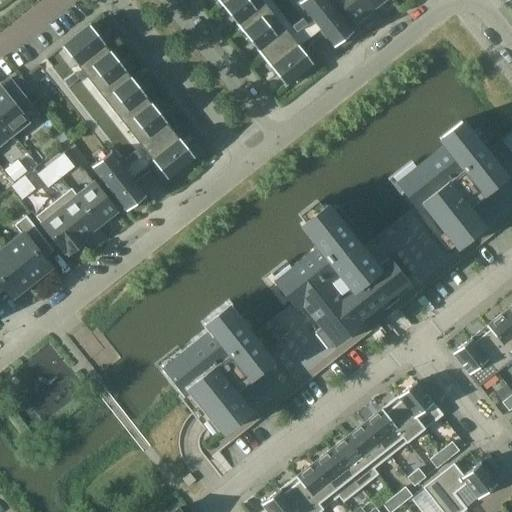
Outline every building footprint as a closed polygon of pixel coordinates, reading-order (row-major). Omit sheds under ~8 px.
[(298,46),(319,29),(298,2),(300,1),(299,0),(217,0),(221,6),(242,32),(263,58),(284,85),(311,63),(298,46)] [(333,46),(351,32),(326,0),(300,0),(300,1),(298,2),(319,29),(333,46)] [(336,0),(354,22),(372,8),(365,0),(336,0)] [(131,178),(152,161),(166,178),(193,157),(172,130),(151,104),(131,77),(110,51),(89,24),(61,46),(28,73),(29,75),(39,67),(46,75),(36,83),(37,84),(47,76),(107,153),(109,151),(123,168),(131,178)] [(7,79),(0,84),(0,117),(12,133),(36,114),(9,79),(8,80),(7,79)] [(0,142),(12,133),(0,117),(0,142)] [(511,185),(505,177),(460,120),(439,138),(444,145),(396,183),(414,206),(361,249),(325,203),(299,224),(316,246),(273,280),(292,303),(251,336),(227,305),(205,323),(210,329),(162,367),(183,393),(188,389),(223,432),(231,442),(511,220),(511,185)] [(131,178),(123,168),(109,151),(107,153),(91,166),(126,210),(144,195),(131,178)] [(50,164),(60,177),(73,166),(63,153),(50,164)] [(14,162),(4,170),(14,183),(24,175),(14,162)] [(47,187),(60,177),(50,164),(36,174),(47,187)] [(34,189),(28,180),(24,175),(14,183),(10,186),(21,199),(34,189)] [(69,189),(98,224),(116,210),(93,182),(76,195),(70,188),(69,189)] [(52,202),(81,238),(98,224),(69,189),(52,202)] [(83,241),(81,238),(52,202),(35,216),(63,252),(65,250),(68,253),(83,241)] [(50,267),(43,258),(38,252),(47,245),(52,251),(53,250),(25,215),(13,225),(21,234),(4,248),(31,282),(50,267)] [(4,248),(3,248),(0,250),(0,282),(12,297),(31,282),(4,248)] [(511,322),(511,304),(503,312),(511,322)] [(486,325),(511,357),(511,322),(503,312),(486,325)] [(495,372),(511,358),(511,357),(486,325),(469,338),(495,372)] [(478,385),(495,372),(469,338),(452,352),(478,385)] [(423,429),(441,415),(415,381),(397,396),(423,429)] [(511,393),(501,402),(508,411),(511,408),(511,393)] [(406,442),(423,429),(397,396),(380,409),(406,442)] [(389,455),(406,442),(380,409),(363,422),(389,455)] [(373,468),(389,455),(363,422),(346,436),(377,474),(378,474),(373,468)] [(360,488),(377,474),(346,436),(329,449),(360,488)] [(451,441),(440,450),(447,459),(458,450),(451,441)] [(343,501),(360,488),(329,449),(312,462),(343,501)] [(436,468),(447,459),(440,450),(429,459),(436,468)] [(342,502),(343,501),(312,462),(295,476),(322,509),(338,496),(342,502)] [(459,511),(465,508),(464,507),(452,493),(465,483),(477,498),(495,484),(479,462),(462,475),(452,463),(422,487),(441,511),(459,511)] [(418,468),(406,477),(413,486),(425,477),(418,468)] [(317,511),(322,509),(295,476),(278,489),(296,511),(317,511)] [(404,486),(393,495),(400,504),(412,495),(404,486)] [(267,511),(296,511),(278,489),(261,503),(267,511)] [(382,504),(388,511),(390,511),(400,504),(393,495),(382,504)]
